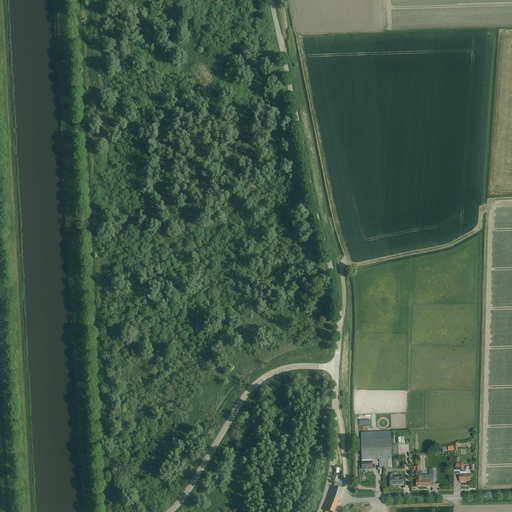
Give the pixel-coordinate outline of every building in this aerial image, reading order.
[(372,460),(383,460),(392,459),(391,432),(361,433),(362,463),(364,463),(364,470),(372,470),(372,465),(372,460)] [(392,459),(383,460),(383,467),(392,467),(392,459)] [(459,471),(459,475),(459,482),(470,482),(470,471),(466,471),(466,470),(462,470),(461,464),(455,464),(455,471),(459,471)] [(420,472),(416,472),(416,487),(430,487),(430,485),(433,485),(433,480),(434,480),(433,470),(429,470),(429,476),(421,476),(421,471),(420,471),(420,472)] [(403,485),(403,480),(403,478),(390,478),(390,486),(403,485)] [(342,484),(335,482),(326,511),(329,511),(334,511),(340,499),(342,489),(342,484)]
